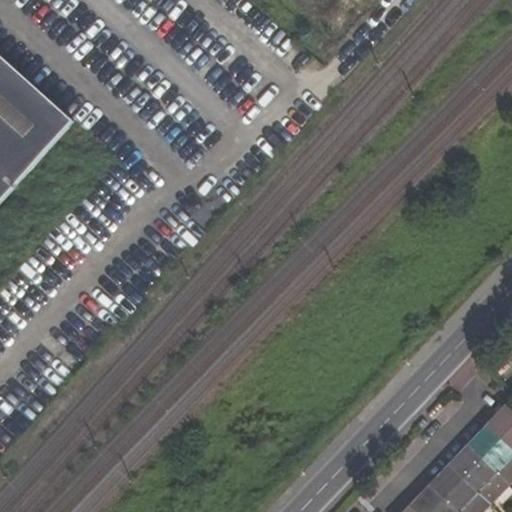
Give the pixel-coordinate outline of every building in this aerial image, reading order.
[(0,205),(74,123),(0,57),(0,205)] [(507,407),(491,425),(511,445),(511,406),(510,405),(507,407)] [(511,483),(511,445),(491,425),(472,445),(511,483)] [(494,505),(511,486),(511,483),(472,445),(453,466),(494,505)] [(463,511),(487,511),(494,505),(453,466),(435,485),(463,511)] [(421,511),(463,511),(435,485),(415,506),(421,511)]
